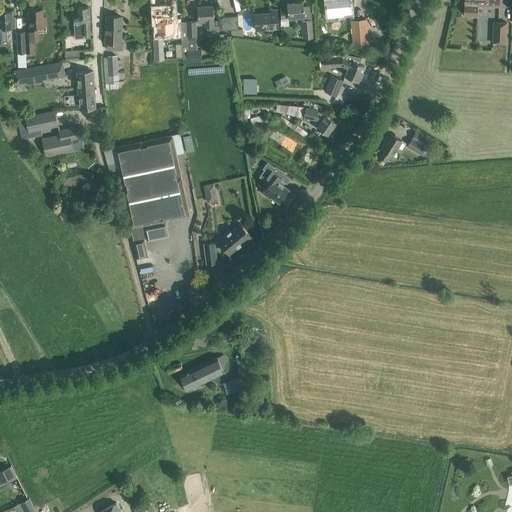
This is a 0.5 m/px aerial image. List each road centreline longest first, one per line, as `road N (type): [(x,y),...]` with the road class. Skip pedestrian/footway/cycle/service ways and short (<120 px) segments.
road 1 (residential): [(0,381),(81,366),(152,339),(258,248),(329,170),(384,83),(418,0)]
road 2 (track): [(152,339),(91,124)]
